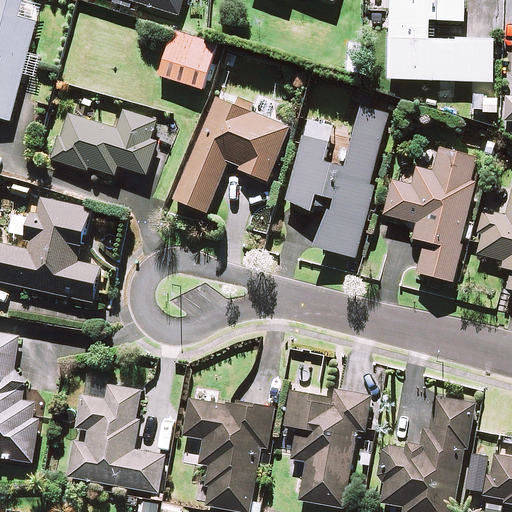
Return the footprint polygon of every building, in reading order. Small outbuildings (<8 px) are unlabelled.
[(26,4),(8,0),(0,0),(0,120),(13,124),(39,24),(22,20),(26,4)] [(106,0),(106,2),(137,12),(140,4),(181,17),(186,0),(106,0)] [(467,0),(393,0),(391,81),(496,84),(497,44),(432,42),(432,23),(467,24),(467,0)] [(220,46),(176,32),(162,78),(205,92),(220,46)] [(499,97),(473,96),(473,113),(498,114),(499,97)] [(292,129),(218,100),(177,202),(210,215),(229,167),(271,184),(292,129)] [(159,121),(126,110),(119,132),(71,116),(56,161),(90,173),(91,169),(117,178),(121,168),(149,177),(160,144),(152,141),(159,121)] [(390,116),(364,110),(348,170),(327,164),(336,129),(310,122),(288,205),(329,215),(319,251),(358,261),(377,188),(372,187),(390,116)] [(479,160),(441,151),(435,173),(419,170),(415,188),(396,183),(388,217),(419,225),(416,241),(428,244),(420,275),(456,284),(465,248),(462,248),(478,184),(474,183),(479,160)] [(95,211),(42,200),(39,216),(34,215),(26,251),(0,245),(0,283),(96,304),(104,268),(83,263),(95,211)] [(511,201),(508,217),(488,212),(478,255),(508,263),(506,270),(511,271),(511,276),(509,291),(511,291),(511,201)] [(22,340),(0,336),(0,464),(2,465),(3,460),(36,465),(44,405),(25,402),(29,377),(17,376),(22,340)] [(144,392),(111,386),(109,401),(85,397),(80,430),(91,432),(89,443),(78,441),(72,480),(162,494),(168,457),(138,452),(142,421),(139,421),(144,392)] [(374,398),(338,391),(336,400),(294,392),(287,428),(299,430),(294,461),(309,463),(302,502),(346,510),(360,433),(367,434),(374,398)] [(478,406),(438,398),(428,454),(393,448),(382,504),(408,509),(407,511),(455,511),(467,450),(470,451),(478,406)] [(275,409),(195,403),(192,439),(205,440),(203,465),(212,466),(208,509),(243,511),(255,511),(261,448),(272,449),(275,409)] [(511,442),(505,442),(502,458),(473,454),(468,491),(506,497),(505,505),(511,505),(511,442)]
